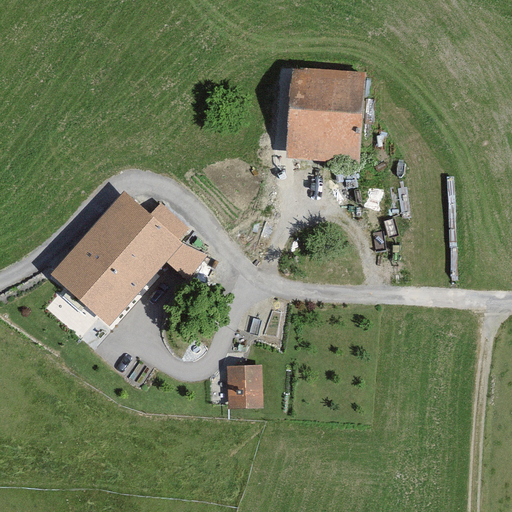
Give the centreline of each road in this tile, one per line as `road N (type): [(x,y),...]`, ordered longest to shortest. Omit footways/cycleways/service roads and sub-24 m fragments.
road 1 (unclassified): [(511,302),(320,299),(268,290),(241,272),(172,193),(137,182),(102,194),(28,266),(0,281)]
road 2 (track): [(474,511),(478,375),(501,302)]
